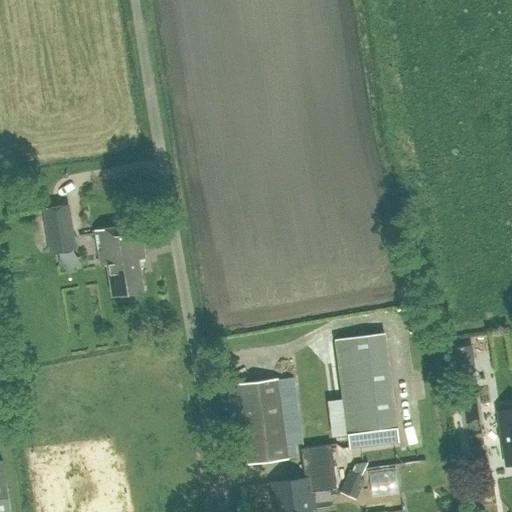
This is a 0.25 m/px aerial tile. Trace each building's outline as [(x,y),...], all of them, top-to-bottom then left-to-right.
[(72,237),(66,205),(42,209),(47,241),(72,237)] [(143,291),(138,259),(145,258),(139,223),(94,230),(100,265),(107,264),(112,296),(143,291)] [(347,434),(397,427),(385,333),(334,340),(347,434)] [(453,368),(475,365),(472,345),(451,347),(453,368)] [(293,377),(277,379),(288,458),(297,457),(295,444),(302,443),(293,377)] [(248,463),(288,458),(277,379),(237,384),(248,463)] [(347,434),(342,398),(328,400),(333,436),(347,434)] [(505,466),(511,464),(511,408),(497,411),(505,466)] [(399,442),(397,427),(347,434),(349,449),(399,442)] [(314,503),(312,491),(337,488),(331,444),(300,448),(304,478),(271,483),(273,501),(277,500),(278,511),(310,511),(310,503),(314,503)] [(0,511),(11,511),(3,460),(0,460),(0,511)] [(402,464),(372,465),(374,496),(404,495),(402,464)] [(354,492),(361,476),(350,470),(343,487),(354,492)]
